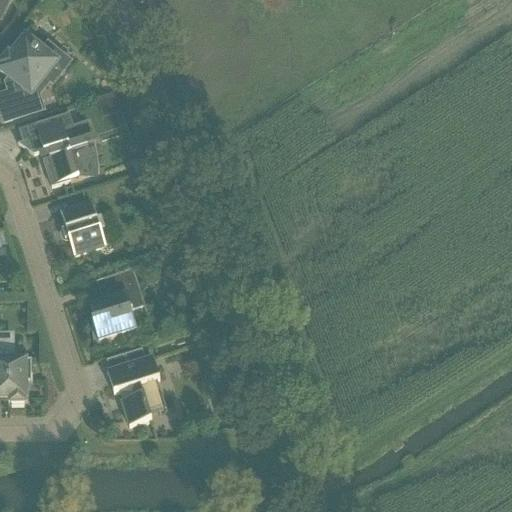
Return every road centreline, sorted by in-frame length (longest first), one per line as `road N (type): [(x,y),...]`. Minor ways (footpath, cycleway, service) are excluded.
road 1 (unclassified): [(317,511),(118,0)]
road 2 (residential): [(0,436),(53,432),(77,403),(0,176)]
